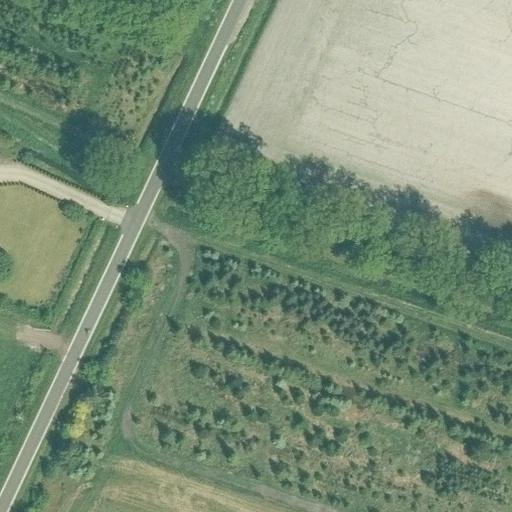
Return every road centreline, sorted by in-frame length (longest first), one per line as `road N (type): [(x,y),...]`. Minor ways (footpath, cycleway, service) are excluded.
road 1 (unclassified): [(0,501),(237,0)]
road 2 (track): [(159,172),(511,294)]
